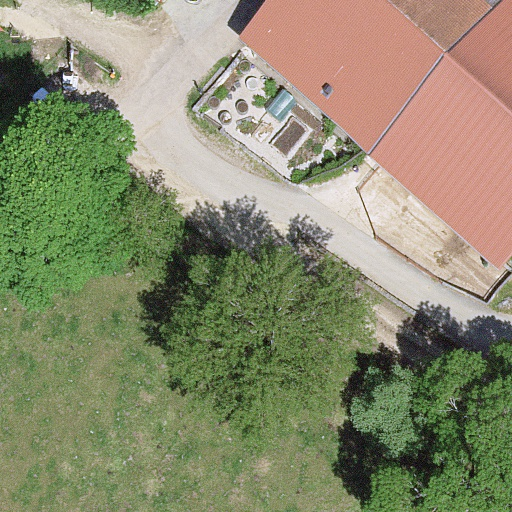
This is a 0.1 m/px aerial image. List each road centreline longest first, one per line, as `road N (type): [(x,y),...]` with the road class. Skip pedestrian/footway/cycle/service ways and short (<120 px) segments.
road 1 (track): [(289,229),(360,314),(511,380)]
road 2 (track): [(132,101),(289,229)]
road 3 (unclassified): [(0,209),(132,101)]
